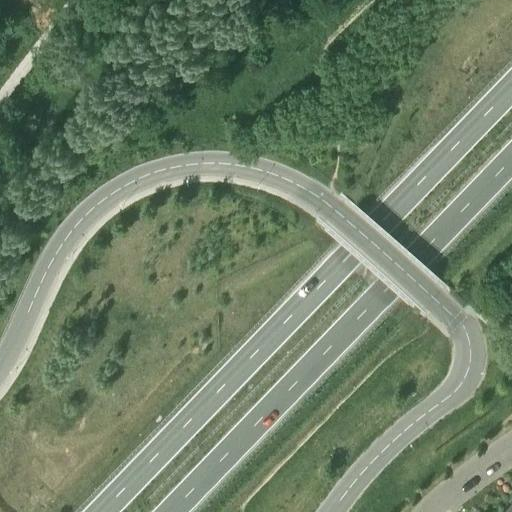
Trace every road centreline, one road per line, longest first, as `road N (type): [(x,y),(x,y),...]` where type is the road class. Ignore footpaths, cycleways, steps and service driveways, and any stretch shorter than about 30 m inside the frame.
road 1 (tertiary): [(332,511),(377,456),(454,392),(470,347),(458,320),(285,178),(197,164),(146,175),(104,198),(55,253),(0,369)]
road 2 (trunk): [(511,87),(102,511)]
road 3 (trunk): [(171,511),(511,159)]
